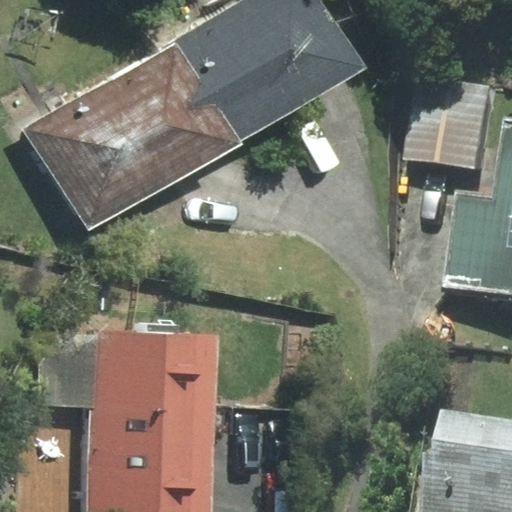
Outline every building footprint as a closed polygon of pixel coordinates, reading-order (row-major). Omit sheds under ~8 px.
[(295,0),(216,0),(146,41),(149,46),(206,145),(336,70),(295,0)] [(61,230),(206,145),(149,46),(146,41),(1,126),(61,230)] [(411,97),(402,164),(487,175),(496,109),(411,97)] [(511,302),(511,131),(511,132),(501,209),(461,204),(450,295),(511,302)] [(73,409),(66,511),(190,511),(202,335),(22,324),(17,406),(73,409)] [(511,511),(511,434),(457,425),(442,511),(511,511)]
